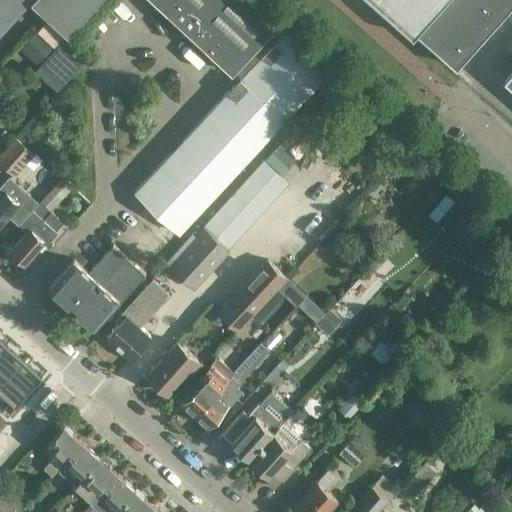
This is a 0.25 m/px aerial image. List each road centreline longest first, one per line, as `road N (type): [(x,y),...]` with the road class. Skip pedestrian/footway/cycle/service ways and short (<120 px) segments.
road 1 (residential): [(234,511),(83,378)]
road 2 (residential): [(83,378),(0,470)]
